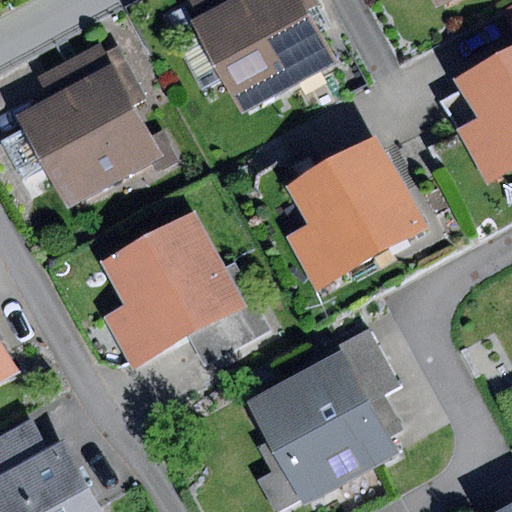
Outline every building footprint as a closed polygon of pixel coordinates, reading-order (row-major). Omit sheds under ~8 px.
[(190,0),(200,19),(236,0),(190,0)] [(236,0),(200,19),(195,22),(242,111),(336,62),(303,0),(236,0)] [(511,7),(502,13),(511,31),(511,7)] [(51,98),(112,64),(101,43),(39,76),(51,98)] [(479,118),(459,129),(489,185),(511,172),(511,52),(459,82),(479,118)] [(51,98),(17,116),(69,210),(167,157),(115,62),(112,64),(51,98)] [(309,226),(287,238),(316,291),(428,229),(378,137),(287,187),(309,226)] [(196,213),(103,263),(127,306),(104,319),(133,372),(190,341),(248,309),(196,213)] [(248,309),(190,341),(205,368),(272,331),(257,304),(248,309)] [(343,351),(371,402),(401,386),(369,329),(340,346),(343,351)] [(0,381),(20,370),(0,334),(0,381)] [(343,351),(248,402),(303,504),(398,453),(371,402),(343,351)] [(0,478),(48,452),(32,421),(0,437),(0,478)] [(0,478),(0,511),(103,511),(66,443),(48,452),(0,478)]
